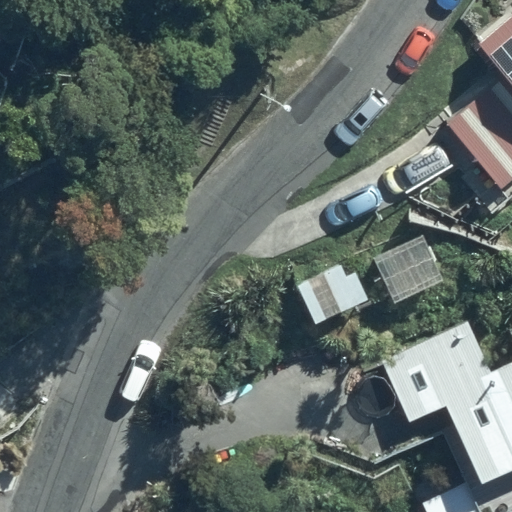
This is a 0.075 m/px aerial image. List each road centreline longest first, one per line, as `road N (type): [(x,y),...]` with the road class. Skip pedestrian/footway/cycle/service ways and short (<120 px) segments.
road 1 (residential): [(397,0),(206,219),(127,325),(93,375),(47,511)]
road 2 (track): [(237,66),(378,26)]
